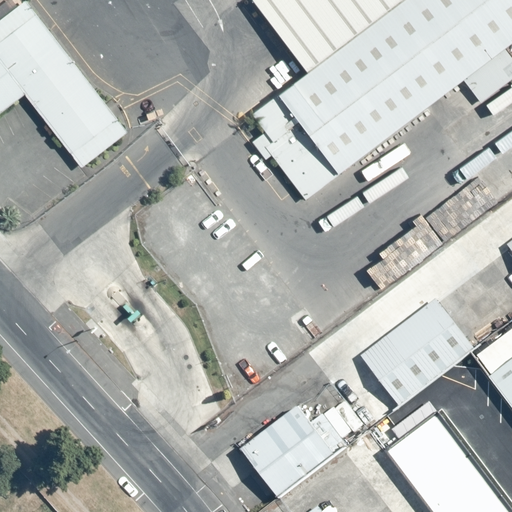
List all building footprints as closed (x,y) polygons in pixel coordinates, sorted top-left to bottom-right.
[(109,122),(15,0),(5,0),(0,4),(0,93),(10,86),(64,156),(109,122)] [(511,24),(511,0),(378,0),(229,112),(290,192),(511,24)] [(238,0),(289,67),(378,0),(238,0)] [(511,222),(494,236),(511,260),(511,222)] [(460,341),(420,289),(347,344),(386,396),(460,341)] [(511,342),(473,372),(511,423),(511,342)] [(324,449),(285,397),(227,441),(266,492),(324,449)] [(344,401),(333,409),(352,435),(363,427),(344,401)] [(386,450),(432,511),(509,511),(436,414),(386,450)]
